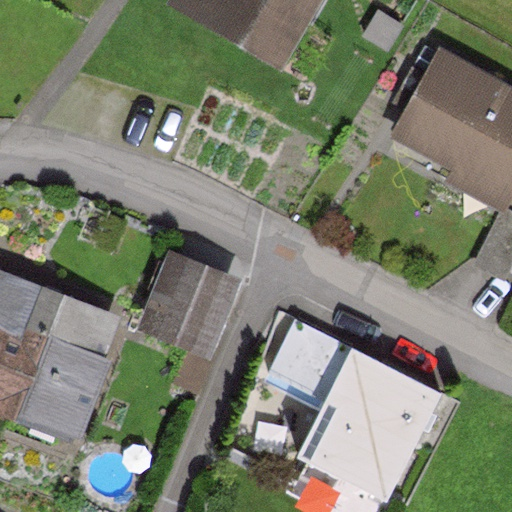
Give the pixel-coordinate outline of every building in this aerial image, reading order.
[(183,0),(278,57),(312,0),(183,0)] [(379,12),(364,36),(386,50),(401,26),(379,12)] [(416,109),(405,131),(507,190),(511,181),(511,99),(443,61),(432,81),(412,70),(397,98),(416,109)] [(511,214),(503,210),(478,260),(506,275),(511,263),(511,214)] [(175,263),(150,324),(206,346),(230,286),(175,263)] [(0,277),(0,324),(5,326),(8,320),(43,338),(10,409),(74,433),(105,361),(91,355),(105,321),(0,277)] [(326,399),(297,455),(386,500),(440,393),(295,319),(268,373),(326,399)] [(8,320),(5,326),(0,324),(0,405),(10,409),(43,338),(8,320)]
